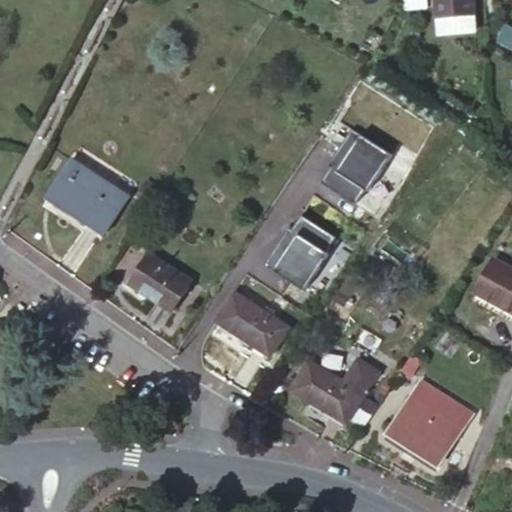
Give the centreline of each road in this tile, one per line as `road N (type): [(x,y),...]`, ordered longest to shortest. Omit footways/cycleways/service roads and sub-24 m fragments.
road 1 (residential): [(0,263),(216,402),(218,460)]
road 2 (tertiary): [(46,454),(218,460)]
road 3 (tertiary): [(218,460),(336,490),(377,511)]
